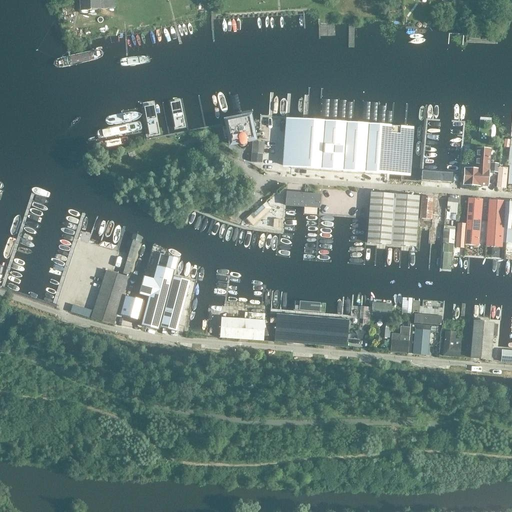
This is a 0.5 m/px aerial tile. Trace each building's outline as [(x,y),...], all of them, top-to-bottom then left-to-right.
[(114,9),(113,0),(79,0),(80,11),(114,9)] [(59,68),(60,68),(61,68),(62,68),(87,63),(98,60),(99,59),(100,59),(101,58),(102,57),(103,56),(103,55),(103,54),(103,53),(103,52),(102,52),(101,51),(100,50),(99,50),(98,50),(96,50),(84,52),(60,57),(59,58),(58,58),(57,59),(56,59),(55,60),(54,61),(54,62),(54,63),(53,64),(53,65),(54,66),(55,67),(56,67),(58,68),(59,68)] [(254,140),(249,117),(226,121),(231,145),(239,143),(239,144),(239,145),(240,145),(240,146),(241,146),(242,146),(243,146),(244,146),(245,146),(245,145),(246,145),(246,144),(246,143),(247,142),(246,142),(254,140)] [(294,120),(290,168),(321,171),(342,172),(389,175),(402,176),(406,128),(392,127),(294,120)] [(263,154),(264,143),(253,142),(252,153),(263,154)] [(487,186),(490,150),(477,150),(476,171),(465,170),(464,185),(487,186)] [(497,173),(498,165),(491,164),(490,172),(497,173)] [(505,188),(507,168),(499,168),(497,187),(505,188)] [(422,180),(451,182),(452,172),(422,170),(422,180)] [(286,206),(319,208),(320,196),(287,193),(286,206)] [(415,247),(419,197),(370,193),(367,243),(415,247)] [(431,222),(433,198),(421,197),(420,222),(431,222)] [(479,212),(481,212),(481,203),(480,203),(480,200),(468,199),(467,219),(464,245),(476,246),(479,212)] [(502,248),(505,202),(489,201),(489,212),(486,247),(494,247),(502,248)] [(464,249),(466,225),(458,224),(456,248),(464,249)] [(454,228),(443,227),(442,244),(453,244),(454,228)] [(130,276),(137,252),(139,243),(133,241),(122,274),(130,276)] [(448,277),(451,247),(444,247),(442,277),(448,277)] [(178,325),(190,282),(173,277),(177,259),(171,258),(169,257),(168,257),(167,257),(160,255),(153,281),(155,282),(151,298),(149,297),(142,322),(141,327),(159,331),(159,328),(176,333),(178,325)] [(113,325),(129,278),(106,271),(93,313),(91,318),(91,319),(113,325)] [(293,311),(326,314),(327,304),(294,301),(293,311)] [(389,303),(372,302),(371,317),(388,318),(389,303)] [(93,313),(73,306),(71,312),(91,318),(93,313)] [(346,348),(348,321),(277,315),(274,342),(286,343),(286,344),(290,344),(290,343),(346,348)] [(441,317),(417,315),(416,324),(440,325),(441,317)] [(369,337),(370,319),(352,317),(351,330),(357,330),(356,336),(369,337)] [(263,341),(265,321),(221,318),(220,338),(263,341)] [(490,360),(493,324),(473,322),(470,358),(490,360)] [(410,328),(407,354),(427,356),(429,331),(415,330),(416,325),(410,324),(410,328)] [(392,334),(390,352),(407,354),(410,328),(401,327),(401,335),(392,334)] [(459,358),(461,340),(455,339),(455,333),(445,332),(443,356),(459,358)] [(511,362),(511,351),(502,351),(501,362),(511,362)]
